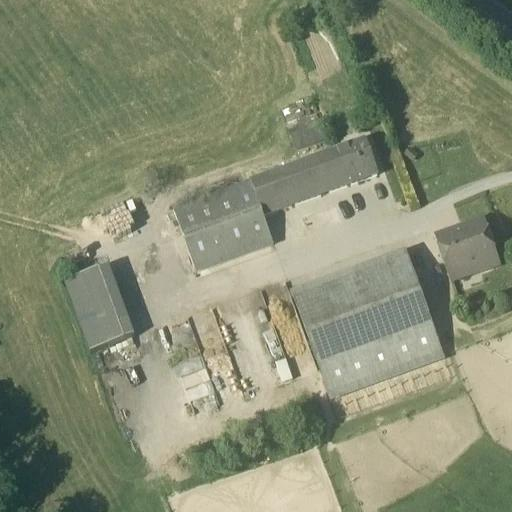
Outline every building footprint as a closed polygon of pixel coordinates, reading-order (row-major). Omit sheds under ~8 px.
[(333,156),(345,189),(377,178),(365,144),(333,156)] [(333,156),(251,185),(263,219),(345,189),(333,156)] [(273,247),(263,219),(251,185),(173,213),(195,275),(273,247)] [(438,243),(450,279),(474,270),(475,272),(479,275),(490,271),(493,266),(492,264),(495,263),(483,227),(438,243)] [(294,277),(298,288),(361,266),(357,256),(294,277)] [(405,257),(381,265),(408,340),(319,372),(329,399),(442,358),(405,257)] [(292,297),(319,372),(408,340),(381,265),(292,297)] [(64,285),(90,356),(134,340),(108,269),(64,285)]
